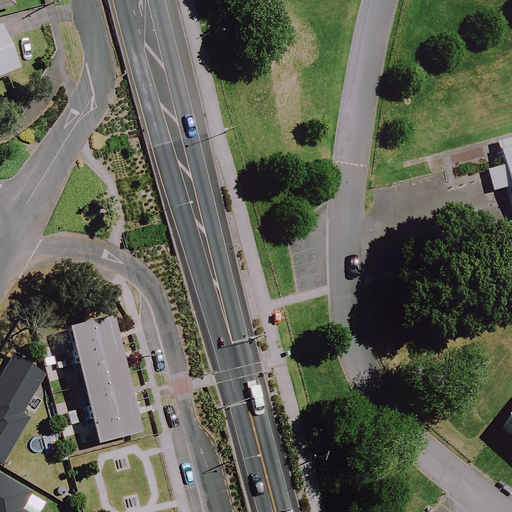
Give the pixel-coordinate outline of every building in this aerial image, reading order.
[(0,0),(0,8),(7,7),(7,6),(15,3),(14,0),(0,0)] [(0,28),(0,76),(18,69),(0,28)] [(511,134),(494,139),(511,201),(511,134)] [(0,483),(0,511),(15,511),(55,483),(58,488),(130,436),(107,405),(0,483)] [(511,408),(502,422),(511,430),(511,408)] [(146,485),(115,493),(119,511),(122,511),(150,505),(146,485)]
